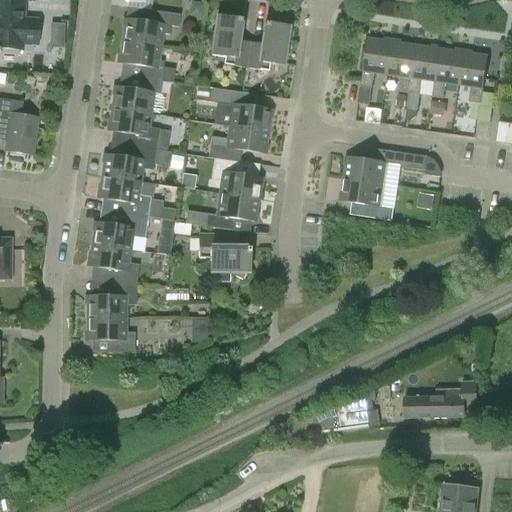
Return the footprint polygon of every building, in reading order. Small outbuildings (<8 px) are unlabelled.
[(0,0),(0,49),(21,50),(22,45),(37,46),(38,20),(23,20),(24,0),(0,0)] [(160,48),(162,34),(169,35),(170,27),(178,28),(180,16),(146,11),(144,23),(124,20),(121,42),(160,48)] [(224,65),(246,68),(249,43),(237,41),(240,20),(216,16),(210,56),(225,58),(224,65)] [(264,24),(261,45),(249,43),(246,68),(268,72),(269,65),(282,67),(288,27),(264,24)] [(372,88),(374,74),(387,76),(392,43),(367,39),(361,79),(351,78),(347,104),(360,106),(363,87),(372,88)] [(122,64),(120,76),(161,82),(164,62),(158,61),(160,48),(121,42),(117,64),(122,64)] [(387,76),(401,78),(399,92),(408,94),(415,46),(392,43),(387,76)] [(422,81),(434,83),(439,50),(415,46),(408,94),(409,94),(407,109),(418,111),(422,81)] [(442,111),(446,84),(458,86),(463,53),(439,50),(434,83),(431,109),(442,111)] [(482,92),(483,90),(487,57),(463,53),(458,86),(471,88),(469,102),(473,103),(470,120),(490,123),(494,94),(482,92)] [(150,115),(150,113),(159,114),(162,112),(164,99),(162,96),(159,95),(161,82),(120,76),(119,88),(114,88),(111,110),(150,115)] [(214,124),(228,126),(228,127),(267,133),(271,111),(256,109),(258,95),(212,89),(210,103),(216,104),(214,124)] [(0,141),(6,142),(5,151),(30,155),(35,120),(21,118),(23,103),(0,99),(0,141)] [(367,108),(367,121),(382,122),(383,109),(367,108)] [(407,109),(406,121),(411,121),(417,117),(418,111),(407,109)] [(112,132),(110,144),(156,151),(159,130),(148,128),(150,115),(111,110),(107,132),(112,132)] [(511,126),(500,125),(497,142),(511,144),(511,126)] [(228,127),(226,139),(211,137),(208,159),(214,160),(240,164),(241,152),(264,155),(267,133),(228,127)] [(140,183),(142,169),(153,171),(156,151),(110,144),(109,156),(104,155),(100,177),(140,183)] [(393,153),(391,166),(425,171),(427,158),(393,153)] [(346,158),(343,180),(382,186),(386,164),(346,158)] [(220,182),(218,195),(257,201),(261,179),(238,175),(240,164),(214,160),(211,180),(220,182)] [(97,199),(102,200),(100,212),(148,219),(151,198),(138,196),(140,183),(100,177),(97,199)] [(394,208),(379,206),(382,186),(343,180),(340,202),(352,204),(350,215),(392,222),(394,208)] [(218,195),(215,216),(207,215),(205,227),(231,231),(233,220),(254,223),(257,201),(218,195)] [(100,212),(99,224),(94,223),(90,245),(130,251),(132,237),(145,239),(148,219),(100,212)] [(209,273),(210,273),(210,283),(229,284),(230,273),(249,273),(249,249),(237,249),(237,234),(198,234),(198,259),(209,259),(209,273)] [(0,279),(9,280),(10,240),(0,239),(0,279)] [(92,268),(90,282),(136,286),(139,265),(128,264),(130,251),(90,245),(87,267),(92,268)] [(125,319),(125,306),(136,306),(136,286),(90,282),(90,283),(90,297),(85,297),(85,319),(125,319)] [(135,333),(125,333),(125,319),(85,319),(85,341),(92,341),(91,353),(135,353),(135,333)] [(462,382),(462,390),(437,391),(437,398),(404,399),(404,420),(465,419),(465,413),(477,413),(477,409),(478,409),(478,381),(462,382)] [(370,428),(368,412),(373,411),(372,399),(376,399),(374,390),(302,420),(304,433),(333,429),(333,432),(370,428)] [(444,486),(440,511),(476,511),(479,490),(444,486)]
